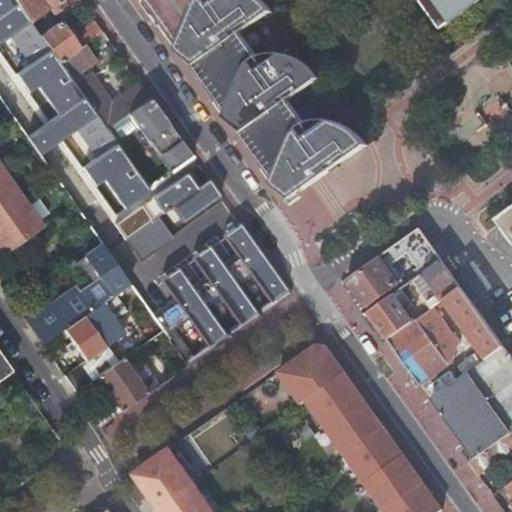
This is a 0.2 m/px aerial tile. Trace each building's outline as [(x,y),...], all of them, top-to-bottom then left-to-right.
[(15,0),(31,22),(63,0),(15,0)] [(229,119),(237,125),(245,132),(247,130),(268,158),(271,163),(276,171),(272,183),(285,193),(292,198),(300,192),(331,170),(328,166),(346,152),(350,157),(368,144),(369,145),(370,144),(363,136),(351,128),(338,124),(331,124),(312,126),(292,99),(289,95),(302,86),(304,90),(320,78),(322,80),(323,79),(319,75),(308,67),(301,64),(285,60),(271,59),(264,59),(245,32),(242,27),(254,19),(257,23),(273,11),(274,13),(275,11),(267,4),(262,0),(261,0),(141,0),(144,4),(149,0),(166,23),(173,33),(177,31),(182,39),(178,50),(197,65),(199,64),(230,105),(225,117),(229,119)] [(149,0),(144,4),(161,27),(166,23),(149,0)] [(419,0),(431,17),(454,0),(419,0)] [(245,32),(257,23),(254,19),(242,27),(245,32)] [(41,36),(59,62),(79,47),(83,45),(103,31),(96,22),(95,20),(74,34),(80,43),(77,44),(61,22),(41,36)] [(173,33),(168,36),(178,50),(182,39),(177,31),(173,33)] [(79,47),(59,62),(106,128),(127,113),(149,97),(141,84),(112,104),(85,66),(94,59),(83,45),(79,47)] [(197,65),(178,50),(225,117),(230,105),(199,64),(197,65)] [(289,95),(292,99),(304,90),(302,86),(289,95)] [(149,97),(127,113),(168,171),(191,155),(149,97)] [(262,163),(268,158),(247,130),(245,132),(237,125),(235,127),(262,163)] [(331,170),(339,164),(350,157),(346,152),(328,166),(331,170)] [(168,171),(147,186),(164,210),(208,179),(191,155),(168,171)] [(262,169),(272,183),(276,171),(271,163),(262,169)] [(0,251),(3,255),(43,227),(0,165),(0,251)] [(284,194),(289,201),(301,193),(300,192),(292,198),(285,193),(284,194)] [(301,193),(289,201),(292,204),(303,196),(301,193)] [(443,259),(420,226),(399,241),(423,273),(424,272),(443,259)] [(129,282),(102,243),(83,256),(94,272),(25,321),(41,343),(62,328),(129,282)] [(387,254),(381,258),(386,264),(391,261),(387,254)] [(381,258),(379,255),(347,278),(367,305),(399,282),(395,277),(390,271),(396,267),(391,261),(386,264),(381,258)] [(462,286),(443,259),(424,272),(440,294),(428,301),(432,307),(434,306),(443,299),(462,286)] [(390,271),(395,277),(400,273),(396,267),(390,271)] [(139,297),(129,282),(62,328),(71,341),(66,346),(71,353),(77,349),(84,360),(85,361),(124,334),(111,317),(139,297)] [(504,346),(462,286),(443,299),(486,359),(504,346)] [(366,313),(385,341),(389,338),(414,320),(394,293),(366,313)] [(442,317),(434,306),(432,307),(419,317),(427,328),(442,317)] [(461,343),(442,317),(427,328),(419,317),(414,320),(389,338),(421,383),(451,362),(461,343)] [(326,345),(316,344),(278,371),(301,403),(306,399),(385,511),(439,511),(442,510),(432,495),(357,389),(326,345)] [(477,403),(511,378),(511,356),(504,346),(486,359),(431,398),(475,459),(503,439),(477,403)] [(172,375),(187,365),(181,356),(166,366),(172,375)] [(120,411),(136,400),(147,392),(123,357),(96,376),(110,396),(120,411)] [(84,360),(63,375),(74,391),(96,376),(85,361),(84,360)] [(511,431),(511,387),(499,396),(511,414),(511,418),(506,423),(511,431)] [(110,396),(88,411),(99,426),(120,411),(110,396)] [(471,461),(480,473),(511,450),(511,432),(503,439),(475,459),(471,461)] [(215,511),(170,446),(136,470),(135,477),(140,484),(147,485),(151,491),(147,494),(159,511),(215,511)]
